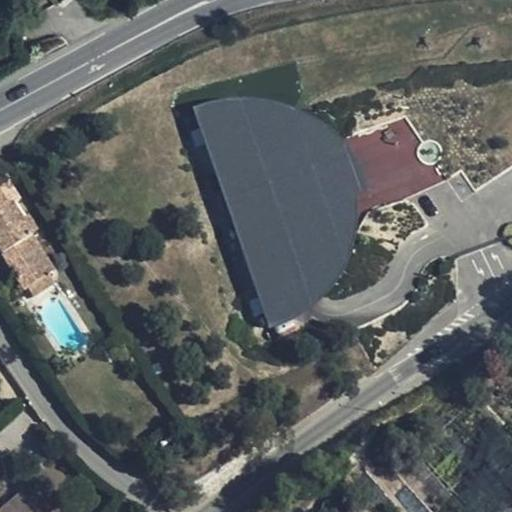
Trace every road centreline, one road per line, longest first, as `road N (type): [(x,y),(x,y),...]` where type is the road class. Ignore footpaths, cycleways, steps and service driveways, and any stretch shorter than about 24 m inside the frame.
road 1 (residential): [(209,511),(511,306)]
road 2 (secondary): [(0,107),(207,0)]
road 3 (residential): [(0,345),(73,444),(153,511)]
